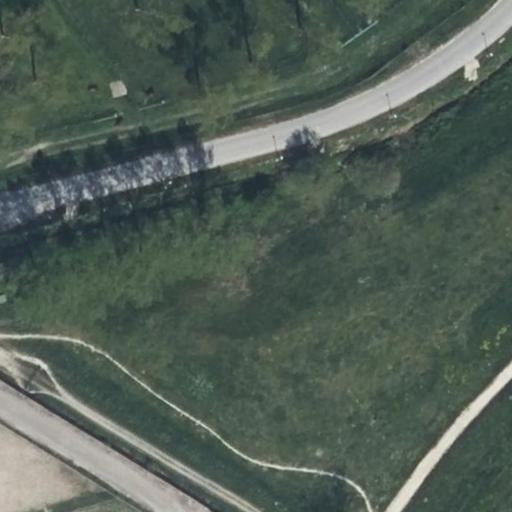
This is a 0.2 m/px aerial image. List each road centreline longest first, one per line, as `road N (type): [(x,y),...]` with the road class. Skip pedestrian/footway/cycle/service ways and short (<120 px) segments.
road 1 (unclassified): [(0,209),(355,110),(442,64),(511,1)]
road 2 (track): [(253,511),(0,352)]
